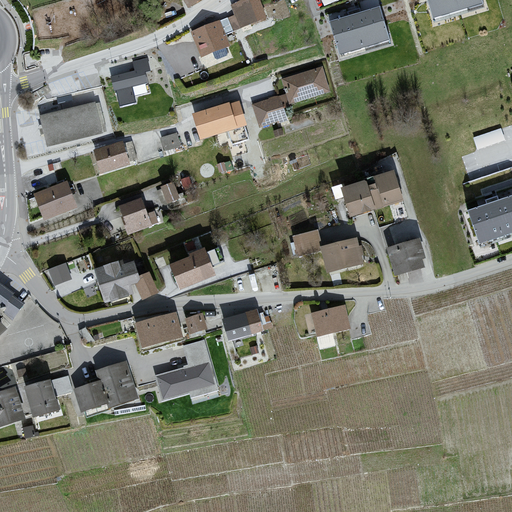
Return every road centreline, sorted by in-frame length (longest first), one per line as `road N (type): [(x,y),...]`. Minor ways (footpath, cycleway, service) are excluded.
road 1 (residential): [(511,260),(405,289),(159,303),(78,318),(57,310),(0,252)]
road 2 (tertiary): [(219,0),(143,42),(23,83)]
